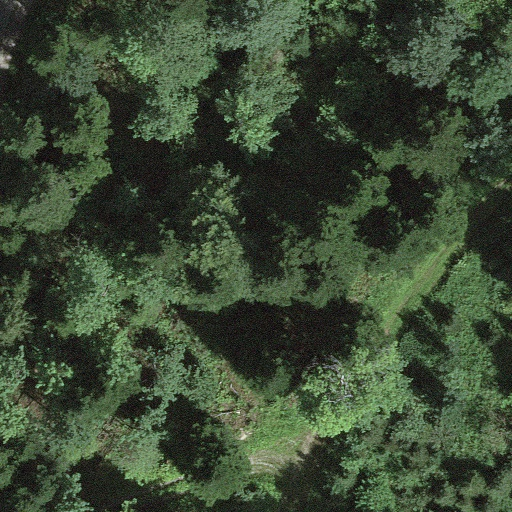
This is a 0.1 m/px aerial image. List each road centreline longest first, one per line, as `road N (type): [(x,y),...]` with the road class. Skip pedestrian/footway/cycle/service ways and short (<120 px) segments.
road 1 (track): [(322,437),(511,190)]
road 2 (track): [(129,511),(322,437)]
